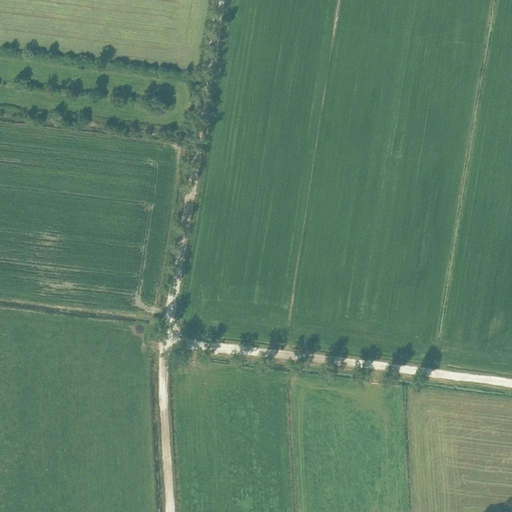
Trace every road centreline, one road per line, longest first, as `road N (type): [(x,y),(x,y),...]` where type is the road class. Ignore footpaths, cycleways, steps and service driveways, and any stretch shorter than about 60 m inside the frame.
road 1 (track): [(165,337),(511,382)]
road 2 (track): [(165,337),(221,0)]
road 3 (track): [(169,511),(165,337)]
